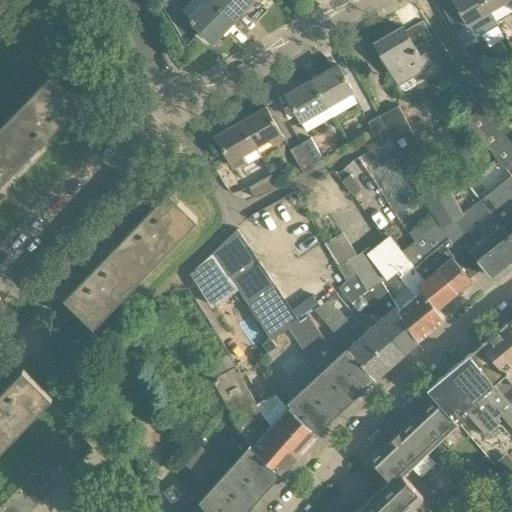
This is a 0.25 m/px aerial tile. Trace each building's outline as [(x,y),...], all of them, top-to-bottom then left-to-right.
[(211,42),(232,20),(211,0),(209,0),(189,21),(211,42)] [(211,0),(232,20),(251,0),(211,0)] [(496,24),(491,13),(483,0),(452,0),(453,1),(444,7),(465,42),(496,24)] [(511,0),(483,0),(491,13),(511,0)] [(403,28),(375,44),(399,85),(432,67),(421,48),(416,51),(403,28)] [(312,80),(327,106),(353,91),(338,66),(312,80)] [(0,126),(0,131),(27,158),(79,105),(49,76),(0,126)] [(301,121),(327,106),(312,80),(286,95),(301,121)] [(456,108),(500,164),(504,168),(511,161),(511,114),(497,96),(482,108),(471,95),(456,108)] [(241,121),(256,147),(270,139),(272,144),(283,138),(266,107),(241,121)] [(399,154),(421,192),(443,180),(428,151),(424,153),(399,107),(379,118),(391,139),(399,154)] [(391,139),(379,118),(367,124),(379,146),(391,139)] [(262,158),(256,147),(241,121),(215,136),(237,173),(262,158)] [(0,185),(27,158),(0,131),(0,185)] [(301,145),(314,168),(324,162),(312,139),(301,145)] [(391,139),(379,146),(373,149),(381,164),(399,154),(391,139)] [(314,168),(301,145),(291,151),(303,173),(314,168)] [(456,253),(470,279),(483,269),(491,278),(511,262),(511,178),(504,168),(500,164),(469,190),(479,201),(462,214),(443,180),(421,192),(441,227),(456,253)] [(360,170),(342,182),(356,201),(373,188),(360,170)] [(271,175),(249,188),(255,198),(262,196),(278,187),(271,175)] [(116,246),(145,274),(197,220),(168,192),(116,246)] [(470,279),(456,253),(441,227),(424,238),(416,226),(407,232),(415,244),(433,272),(438,269),(446,281),(457,292),(471,281),(470,279)] [(252,312),(271,339),(298,321),(236,230),(212,253),(216,258),(236,288),(252,312)] [(336,268),(338,268),(347,262),(356,275),(366,291),(381,282),(399,310),(417,343),(439,324),(441,319),(441,316),(437,309),(418,286),(424,281),(403,254),(389,237),(371,251),(368,248),(355,257),(343,235),(324,245),(336,268)] [(415,244),(403,254),(424,281),(418,286),(437,309),(457,292),(446,281),(438,269),(433,272),(415,244)] [(93,327),(145,274),(116,246),(64,299),(93,327)] [(236,288),(216,258),(196,278),(212,304),(236,288)] [(338,268),(346,281),(356,275),(347,262),(338,268)] [(356,275),(346,281),(339,288),(362,313),(375,314),(381,320),(377,324),(403,355),(417,343),(399,310),(381,282),(366,291),(356,275)] [(311,295),(293,308),(299,316),(317,303),(311,295)] [(392,365),(364,335),(360,339),(326,303),(316,313),(351,352),(376,380),(392,365)] [(306,355),(326,343),(309,317),(290,329),(306,355)] [(364,335),(392,365),(403,355),(377,324),(364,335)] [(493,384),(511,405),(511,333),(506,326),(481,346),(505,375),(493,384)] [(262,345),(268,353),(276,347),(271,339),(262,345)] [(133,371),(133,351),(115,351),(115,371),(133,371)] [(376,380),(351,352),(292,406),(317,433),(376,380)] [(511,405),(493,384),(470,355),(454,368),(498,423),(501,421),(498,418),(501,415),(511,428),(511,405)] [(205,368),(249,446),(281,475),(299,454),(284,446),(284,441),(272,428),(266,434),(262,431),(258,436),(252,427),(262,415),(236,367),(231,369),(224,356),(205,368)] [(435,398),(454,420),(465,411),(488,437),(500,426),(498,423),(454,368),(427,389),(435,398)] [(0,393),(0,451),(52,398),(23,370),(0,393)] [(266,414),(284,402),(278,393),(260,404),(266,414)] [(419,413),(443,438),(458,424),(454,420),(435,398),(419,413)] [(283,415),(272,428),(284,441),(284,446),(299,454),(317,433),(289,409),(285,405),(280,411),(283,415)] [(403,428),(426,453),(443,438),(419,413),(403,428)] [(387,444),(410,469),(426,453),(403,428),(387,444)] [(67,440),(85,457),(93,449),(75,432),(67,440)] [(59,449),(77,466),(85,457),(67,440),(59,449)] [(211,489),(228,470),(196,441),(179,460),(211,489)] [(390,480),(399,471),(403,475),(410,469),(387,444),(371,459),(390,480)] [(199,502),(208,511),(246,511),(281,475),(249,446),(228,470),(211,489),(199,502)] [(51,457),(68,474),(77,466),(59,449),(51,457)] [(43,465),(60,483),(68,474),(51,457),(43,465)] [(511,476),(511,464),(502,474),(508,481),(511,476)] [(34,474),(52,491),(60,483),(43,465),(34,474)] [(399,471),(390,480),(368,501),(360,508),(355,511),(407,511),(423,497),(403,475),(399,471)] [(26,482),(44,499),(52,491),(34,474),(26,482)] [(36,508),(44,499),(26,482),(18,491),(36,508)] [(208,511),(199,502),(191,493),(183,499),(173,487),(163,493),(177,511),(208,511)] [(10,499),(23,511),(31,511),(36,508),(18,491),(10,499)] [(2,507),(6,511),(23,511),(10,499),(2,507)]
